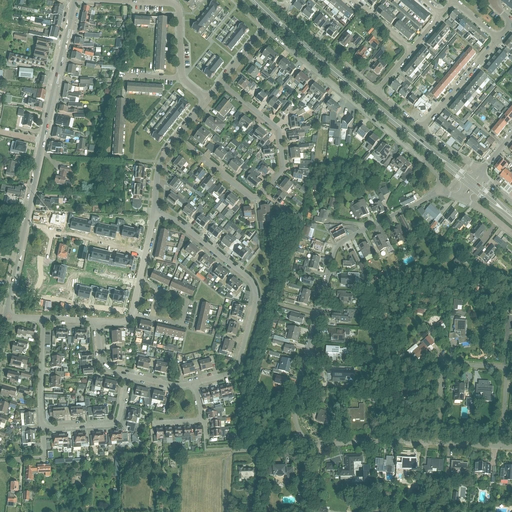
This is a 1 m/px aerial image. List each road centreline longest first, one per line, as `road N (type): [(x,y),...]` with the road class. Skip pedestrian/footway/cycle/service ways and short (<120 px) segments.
road 1 (residential): [(441,192),(337,245),(295,410),(303,437),(318,443),(436,443)]
road 2 (secondary): [(254,0),(472,184)]
road 3 (residential): [(154,214),(242,273),(254,290),(236,368),(194,385)]
road 4 (residential): [(177,140),(255,200),(274,183),(282,169),(277,132),(222,86)]
road 5 (residential): [(441,192),(435,169),(266,31)]
road 6 (residential): [(503,445),(504,370),(448,363),(441,369),(436,443)]
road 7 (tertiary): [(43,141),(76,0)]
road 8 (residential): [(182,76),(176,7),(105,0)]
road 9 (residential): [(375,91),(280,9)]
road 10 (residential): [(42,429),(117,423),(128,376)]
road 11 (residential): [(132,313),(182,322),(183,299),(139,282)]
